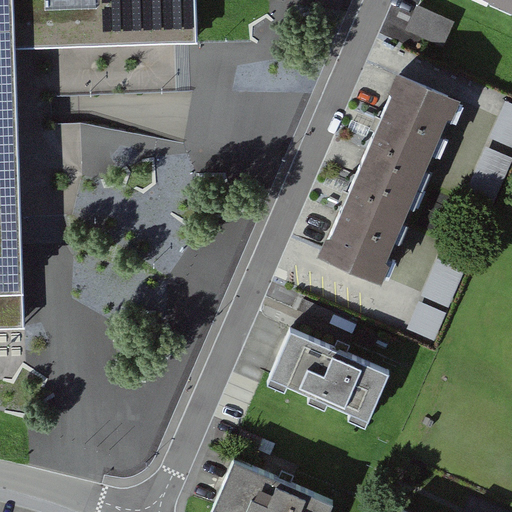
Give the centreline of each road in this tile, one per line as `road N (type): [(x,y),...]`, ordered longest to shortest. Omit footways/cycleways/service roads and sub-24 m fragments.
road 1 (residential): [(153,511),(381,0)]
road 2 (residential): [(0,477),(116,511)]
